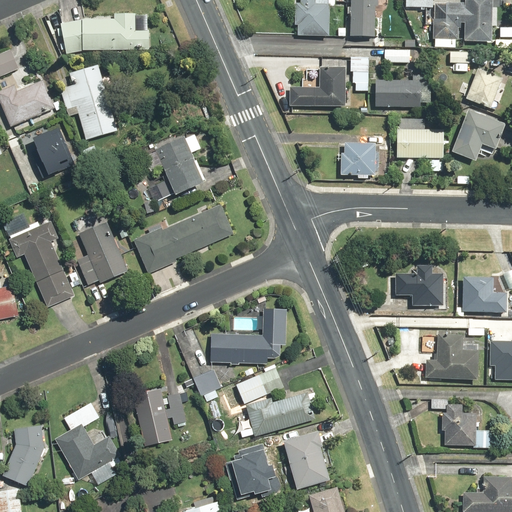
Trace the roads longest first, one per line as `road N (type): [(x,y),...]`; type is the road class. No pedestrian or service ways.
road 1 (residential): [(0,382),(304,251)]
road 2 (secondary): [(304,251),(403,511)]
road 3 (secondary): [(196,0),(294,226)]
road 4 (residential): [(294,226),(342,210),(511,212)]
